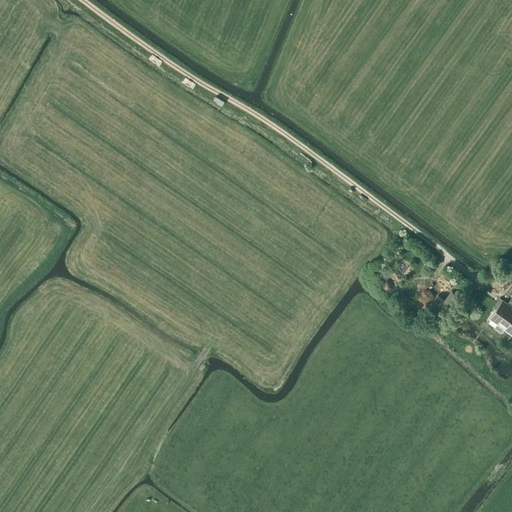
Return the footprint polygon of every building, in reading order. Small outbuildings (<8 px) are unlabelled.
[(405,272),(407,267),(397,264),(395,269),(405,272)] [(443,271),(438,279),(449,286),(454,278),(443,271)] [(451,291),(444,300),(451,306),(458,297),(451,291)] [(406,292),(403,295),(416,306),(418,304),(406,292)] [(511,297),(508,303),(503,299),(489,319),(497,325),(494,330),(501,335),(504,330),(511,335),(511,297)] [(440,319),(451,306),(444,300),(433,313),(440,319)]
